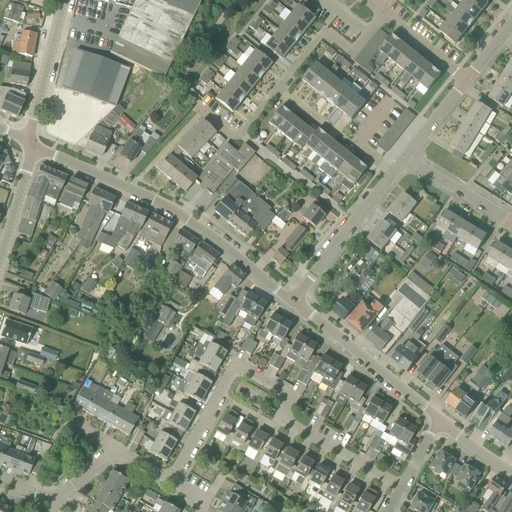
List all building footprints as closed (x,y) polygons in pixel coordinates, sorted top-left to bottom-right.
[(164,79),(202,0),(135,0),(110,53),(164,79)] [(271,0),(266,6),(272,11),(277,5),(271,0)] [(431,0),(428,5),(432,8),(437,2),(433,0),(431,0)] [(465,0),(459,7),(476,21),(482,12),(466,0),(465,0)] [(466,0),(482,12),(489,4),(484,0),(466,0)] [(291,13),(309,27),(315,19),(294,2),(287,10),(291,13)] [(12,5),(8,20),(19,23),(24,8),(12,5)] [(453,16),(456,18),(469,29),(476,21),(459,7),(456,11),(449,5),(445,10),(453,16)] [(269,15),(272,11),(266,6),(262,10),(269,15)] [(424,9),(419,15),(423,19),(428,12),(424,9)] [(302,36),(309,27),(291,13),(285,21),(302,36)] [(258,16),(253,23),(259,28),(264,21),(258,16)] [(456,18),(453,16),(446,24),(462,37),(469,29),(456,18)] [(278,30),(296,44),(302,36),(285,21),(278,30)] [(256,32),(259,28),(253,23),(249,26),(256,32)] [(446,24),(440,32),(456,45),(462,37),(446,24)] [(278,30),(271,38),(289,52),(296,44),(278,30)] [(387,42),(390,38),(380,30),(377,34),(387,42)] [(16,35),(12,54),(32,57),(36,34),(22,32),(22,36),(16,35)] [(383,47),(387,42),(377,34),(373,39),(383,47)] [(383,54),(378,61),(378,62),(382,65),(387,58),(388,58),(401,41),(400,41),(394,36),(393,35),(392,35),(390,38),(387,42),(383,47),(379,51),(383,54)] [(241,42),(238,40),(234,37),(229,44),(235,49),(241,42)] [(265,46),(282,60),(289,52),(271,38),(265,46)] [(383,47),(373,39),(369,43),(379,51),(383,47)] [(396,64),(409,48),(401,41),(388,58),(396,64)] [(369,43),(366,48),(376,56),(379,51),(369,43)] [(226,48),(232,53),(235,49),(229,44),(226,48)] [(332,56),(336,52),(329,47),(326,51),(332,56)] [(372,60),(376,56),(366,48),(362,52),(372,60)] [(404,71),(417,55),(409,48),(396,64),(404,71)] [(130,69),(76,50),(62,88),(116,107),(130,69)] [(255,50),(248,58),(266,73),(272,65),(255,50)] [(368,65),(372,60),(362,52),(358,57),(368,65)] [(221,53),(216,60),(222,65),(228,58),(221,53)] [(0,63),(6,66),(9,57),(0,54),(0,55),(0,63)] [(404,71),(408,74),(402,81),(406,84),(412,77),(425,61),(417,55),(404,71)] [(336,60),(343,65),(346,61),(340,56),(336,60)] [(364,69),(368,65),(358,57),(355,62),(364,69)] [(242,67),(259,81),(266,73),(248,58),(242,67)] [(219,69),(222,65),(216,60),(213,64),(219,69)] [(27,87),(31,65),(13,62),(9,61),(7,67),(12,68),(12,70),(10,70),(8,79),(10,79),(9,84),(27,87)] [(349,70),(352,66),(346,61),(343,65),(349,70)] [(425,61),(412,77),(420,84),(433,68),(425,61)] [(303,80),(311,87),(326,70),(317,63),(303,80)] [(364,69),(371,75),(374,70),(368,65),(364,69)] [(511,66),(509,65),(503,76),(511,81),(511,66)] [(319,94),(334,76),(339,69),(334,66),(329,72),(326,70),(311,87),(319,94)] [(235,75),(253,89),(259,81),(242,67),(235,75)] [(433,68),(420,84),(429,91),(442,74),(433,68)] [(359,78),(362,74),(356,69),(353,73),(359,78)] [(210,71),(205,77),(209,81),(214,75),(210,71)] [(362,74),(359,78),(365,83),(368,79),(362,74)] [(375,78),(381,83),(384,79),(378,74),(375,78)] [(253,89),(235,75),(228,83),(246,97),(253,89)] [(206,85),(209,81),(205,77),(203,76),(200,80),(206,85)] [(342,83),(334,76),(319,94),(327,100),(342,83)] [(496,87),(511,96),(511,93),(511,81),(503,76),(496,87)] [(342,83),(327,100),(335,107),(350,89),(353,85),(345,78),(342,83)] [(387,88),(391,84),(384,79),(381,83),(387,88)] [(228,83),(222,91),(239,105),(246,97),(228,83)] [(24,102),(26,94),(20,92),(15,90),(0,87),(0,110),(18,118),(24,102)] [(391,91),(397,96),(400,92),(394,87),(391,91)] [(489,98),(504,107),(511,96),(496,87),(489,98)] [(335,107),(343,113),(358,96),(350,89),(335,107)] [(222,91),(215,99),(233,113),(239,105),(222,91)] [(407,97),(400,92),(397,96),(403,101),(407,97)] [(358,96),(343,113),(352,120),(366,102),(358,96)] [(407,104),(414,109),(417,105),(411,100),(407,104)] [(470,114),(485,123),(492,111),(477,102),(470,114)] [(116,107),(113,110),(119,117),(125,111),(119,105),(116,107)] [(268,123),(277,130),(291,114),(281,107),(268,123)] [(118,121),(125,128),(131,122),(124,116),(121,118),(119,117),(113,110),(102,121),(109,129),(118,121)] [(412,122),(413,120),(416,117),(406,110),(405,111),(403,114),(412,122)] [(277,130),(285,137),(298,121),(291,114),(277,130)] [(408,126),(412,122),(403,114),(399,119),(408,126)] [(485,123),(470,114),(464,125),(478,134),(485,123)] [(341,115),(334,124),(342,131),(350,122),(341,115)] [(405,131),(408,126),(399,119),(395,123),(405,131)] [(207,142),(216,133),(203,120),(194,130),(207,142)] [(285,137),(293,143),(306,127),(298,121),(285,137)] [(131,122),(125,128),(130,133),(136,127),(131,122)] [(401,135),(405,131),(395,123),(392,128),(401,135)] [(461,129),(457,135),(472,144),(478,134),(464,125),(461,129)] [(91,135),(86,149),(102,156),(108,142),(103,140),(107,131),(105,130),(96,126),(94,130),(92,135),(91,135)] [(502,133),(506,137),(511,129),(508,126),(502,133)] [(314,133),(306,127),(293,143),(301,150),(304,145),(314,133)] [(397,140),(401,135),(392,128),(388,132),(397,140)] [(318,129),(314,133),(304,145),(308,148),(303,156),(307,159),(313,152),(326,136),(318,129)] [(129,141),(120,156),(131,163),(139,151),(139,150),(142,152),(146,155),(155,145),(158,142),(150,137),(144,133),(139,130),(134,137),(131,142),(129,141)] [(198,152),(207,142),(194,130),(185,139),(198,152)] [(394,144),(397,140),(388,132),(384,137),(394,144)] [(500,143),(506,137),(502,133),(496,140),(500,143)] [(465,155),(472,144),(457,135),(450,146),(465,155)] [(254,140),(261,145),(264,141),(258,136),(254,140)] [(315,166),(321,159),(334,142),(326,136),(313,152),(316,155),(311,162),(315,166)] [(390,149),(394,144),(384,137),(381,141),(390,149)] [(190,159),(198,152),(185,139),(178,147),(182,151),(190,159)] [(381,141),(379,143),(377,146),(386,153),(390,149),(381,141)] [(342,149),(334,142),(321,159),(325,162),(319,169),(323,172),(324,171),(329,165),(342,149)] [(195,181),(212,195),(234,169),(238,173),(255,153),(245,144),(237,152),(227,143),(197,179),(195,181)] [(271,153),(274,149),(268,144),(265,148),(271,153)] [(491,146),(485,153),(489,156),(495,149),(491,146)] [(10,162),(6,153),(1,150),(2,148),(0,147),(0,167),(1,165),(10,162)] [(174,159),(182,151),(178,147),(170,156),(174,159)] [(337,172),(350,156),(342,149),(329,165),(333,168),(327,175),(331,179),(337,172)] [(275,150),(271,154),(278,159),(281,155),(275,150)] [(489,156),(485,153),(484,154),(483,154),(479,159),(484,163),(489,156)] [(166,176),(178,162),(174,159),(170,156),(169,155),(158,169),(166,176)] [(359,162),(350,156),(337,172),(341,175),(335,182),(339,186),(340,184),(345,178),(359,162)] [(281,162),(287,167),(291,163),(284,158),(281,162)] [(188,171),(178,162),(166,176),(176,185),(188,171)] [(359,162),(345,178),(353,184),(353,185),(367,169),(359,162)] [(297,168),(291,163),(287,167),(293,172),(297,168)] [(499,175),(511,185),(511,169),(508,165),(499,175)] [(488,166),(480,176),(485,179),(493,170),(488,166)] [(41,203),(44,196),(56,201),(61,190),(67,177),(43,167),(41,168),(40,168),(36,178),(27,197),(28,198),(18,232),(32,237),(36,222),(41,203)] [(308,174),(304,171),(302,169),(299,173),(305,178),(308,174)] [(195,181),(197,179),(188,171),(176,185),(186,193),(195,181)] [(496,172),(488,182),(494,186),(505,196),(508,192),(511,195),(511,185),(499,175),(496,172)] [(308,174),(305,178),(311,183),(315,179),(308,174)] [(227,222),(252,193),(240,182),(235,178),(220,195),(225,199),(214,211),(227,222)] [(88,186),(71,179),(60,204),(71,209),(77,211),(78,208),(88,186)] [(325,187),(318,182),(315,186),(321,191),(325,187)] [(325,187),(321,191),(328,196),(331,192),(325,187)] [(81,228),(76,238),(81,240),(82,241),(83,238),(85,233),(86,234),(87,231),(105,193),(94,189),(87,203),(88,203),(91,205),(82,226),(81,228)] [(271,222),(275,217),(276,216),(270,211),(271,209),(258,198),(265,193),(261,190),(254,195),(252,193),(227,222),(246,238),(256,226),(263,231),(271,222)] [(85,233),(83,238),(91,241),(94,234),(103,213),(104,211),(106,211),(108,212),(110,209),(115,198),(114,198),(105,193),(87,231),(86,234),(85,233)] [(336,196),(335,195),(331,200),(338,205),(341,200),(340,200),(343,197),(338,193),(336,196)] [(396,203),(410,213),(417,203),(404,193),(396,203)] [(322,206),(310,196),(303,206),(308,211),(303,217),(315,227),(324,216),(318,211),(322,206)] [(126,234),(138,208),(126,203),(120,217),(112,237),(100,233),(96,242),(113,249),(116,246),(126,234)] [(389,212),(402,223),(410,213),(396,203),(389,212)] [(441,207),(435,204),(428,215),(434,218),(441,207)] [(126,234),(116,246),(126,251),(136,234),(135,233),(138,225),(142,227),(142,226),(148,212),(138,208),(126,234)] [(456,217),(446,211),(437,225),(447,232),(456,217)] [(279,220),(283,223),(288,218),(280,212),(277,217),(276,216),(275,217),(276,218),(279,220)] [(162,246),(172,224),(152,214),(142,236),(162,246)] [(466,223),(456,217),(447,232),(455,236),(457,238),(466,223)] [(383,220),(375,230),(395,245),(402,236),(397,232),(398,232),(383,220)] [(466,223),(457,238),(467,244),(477,229),(466,223)] [(278,251),(271,259),(275,262),(280,266),(287,258),(297,246),(308,233),(299,226),(301,228),(298,231),(296,229),(296,230),(287,240),(289,242),(287,245),(283,250),(281,248),(278,251)] [(191,252),(198,241),(181,229),(170,246),(171,247),(171,248),(177,252),(180,246),(191,252)] [(477,229),(467,244),(478,251),(487,236),(477,229)] [(375,230),(368,239),(383,251),(388,254),(395,245),(375,230)] [(415,233),(412,238),(418,242),(421,238),(415,233)] [(50,235),(44,244),(52,249),(57,239),(50,235)] [(436,250),(440,243),(434,240),(431,246),(436,250)] [(507,248),(497,242),(486,261),(496,268),(499,264),(498,263),(507,248)] [(202,278),(207,272),(219,255),(202,243),(189,260),(197,265),(192,271),(202,278)] [(445,247),(440,243),(436,250),(441,253),(445,247)] [(409,256),(412,253),(415,249),(411,246),(405,253),(409,256)] [(134,265),(141,254),(130,247),(123,259),(134,265)] [(374,255),(375,253),(367,247),(361,254),(369,261),(374,255)] [(498,263),(499,264),(508,269),(511,263),(511,251),(507,248),(498,263)] [(429,252),(421,261),(429,267),(437,258),(429,252)] [(400,260),(404,263),(409,256),(405,253),(400,260)] [(456,263),(460,257),(454,253),(451,259),(456,263)] [(465,260),(460,257),(456,263),(462,266),(465,260)] [(468,262),(465,260),(462,266),(470,272),(476,263),(471,259),(469,262),(468,262)] [(174,277),(181,266),(172,261),(165,272),(174,277)] [(361,261),(356,267),(362,272),(367,266),(361,261)] [(213,288),(223,296),(231,285),(236,288),(245,277),(231,265),(222,277),(213,288)] [(407,275),(411,269),(405,265),(401,271),(407,275)] [(30,278),(32,274),(23,270),(21,274),(30,278)] [(353,270),(348,277),(353,282),(359,274),(353,270)] [(429,296),(434,290),(412,272),(407,278),(408,279),(429,296)] [(180,273),(174,284),(182,288),(188,277),(180,273)] [(364,273),(356,283),(359,285),(360,287),(367,292),(370,289),(375,282),(364,273)] [(487,283),(491,276),(485,273),(481,279),(487,283)] [(496,280),(491,276),(487,283),(492,286),(496,280)] [(89,278),(82,289),(90,294),(97,283),(89,278)] [(408,328),(422,311),(424,308),(432,298),(429,296),(408,279),(398,292),(405,298),(395,310),(391,314),(392,315),(386,321),(379,329),(376,327),(366,339),(374,346),(386,355),(396,343),(402,335),(408,328)] [(53,282),(44,293),(54,301),(63,289),(53,282)] [(81,287),(74,282),(69,288),(76,293),(81,287)] [(502,292),(507,296),(511,289),(505,286),(502,292)] [(344,299),(334,312),(341,318),(343,320),(344,320),(351,312),(363,298),(363,297),(356,291),(356,292),(350,300),(348,302),(344,299)] [(486,292),(481,298),(489,304),(493,298),(486,292)] [(31,293),(29,300),(14,295),(9,310),(24,314),(27,307),(38,310),(42,297),(31,293)] [(240,311),(248,315),(257,298),(248,293),(242,304),(236,301),(230,312),(229,312),(226,317),(223,324),(229,328),(236,316),(237,317),(240,311)] [(220,314),(226,317),(229,312),(230,312),(236,301),(237,300),(230,296),(220,314)] [(244,322),(253,328),(267,304),(257,298),(248,316),(244,322)] [(493,298),(489,304),(496,310),(501,304),(493,298)] [(365,303),(349,322),(363,333),(384,308),(377,302),(372,309),(365,303)] [(167,327),(175,314),(161,306),(143,336),(153,342),(163,325),(164,325),(167,327)] [(70,307),(68,313),(75,316),(77,310),(70,307)] [(408,328),(413,333),(428,315),(427,314),(429,312),(424,308),(422,311),(408,328)] [(262,329),(258,336),(265,339),(268,334),(273,336),(282,319),(281,319),(282,317),(275,313),(274,315),(273,314),(269,321),(264,331),(262,329)] [(282,319),(273,336),(277,339),(282,341),(280,345),(285,347),(287,344),(289,341),(284,338),(292,325),(290,324),(291,322),(284,319),(283,320),(282,319)] [(32,329),(6,320),(0,337),(27,345),(32,329)] [(441,343),(451,330),(446,325),(435,338),(441,343)] [(202,338),(204,333),(193,326),(190,332),(202,338)] [(401,346),(391,359),(399,366),(418,341),(425,333),(420,329),(405,349),(401,346)] [(226,335),(219,331),(215,338),(221,342),(226,335)] [(196,348),(196,349),(204,353),(221,363),(222,361),(226,353),(220,349),(211,344),(214,338),(213,338),(209,335),(208,336),(205,342),(203,346),(199,343),(198,345),(196,348)] [(295,362),(307,340),(298,335),(291,347),(287,344),(285,347),(280,356),(274,368),(279,370),(286,357),(295,362)] [(245,352),(252,341),(247,338),(240,349),(245,352)] [(302,370),(296,380),(297,380),(301,383),(313,363),(316,357),(311,355),(317,345),(307,340),(298,358),(302,360),(300,364),(304,366),(302,370)] [(252,341),(245,352),(251,355),(257,344),(252,341)] [(418,341),(399,366),(407,372),(418,359),(417,358),(420,354),(426,347),(423,345),(418,341)] [(478,351),(472,346),(462,360),(467,364),(478,351)] [(0,362),(4,364),(4,363),(13,366),(15,359),(17,353),(8,350),(0,347),(0,362)] [(42,348),(40,355),(55,361),(58,354),(42,348)] [(428,380),(446,358),(434,348),(421,365),(423,366),(418,373),(420,374),(419,376),(424,380),(426,379),(428,380)] [(29,353),(26,361),(42,366),(44,358),(29,353)] [(204,366),(215,372),(221,363),(204,353),(199,363),(192,359),(189,365),(202,371),(204,366)] [(274,368),(280,356),(274,353),(268,365),(274,368)] [(313,363),(301,383),(306,386),(307,386),(310,379),(314,373),(323,378),(332,361),(331,360),(332,359),(328,357),(325,355),(324,356),(323,356),(317,365),(313,363)] [(458,367),(446,358),(428,380),(430,382),(429,384),(435,388),(436,387),(438,388),(443,382),(445,384),(458,367)] [(260,360),(257,365),(263,368),(266,363),(260,360)] [(320,383),(334,391),(340,380),(341,377),(337,375),(342,366),(332,361),(323,378),(320,383)] [(0,377),(7,380),(10,373),(2,370),(4,364),(0,362),(0,377)] [(199,376),(202,371),(189,365),(187,370),(188,370),(182,380),(206,393),(211,383),(199,376)] [(473,379),(468,385),(473,389),(480,380),(481,378),(483,375),(488,369),(483,365),(478,371),(479,372),(473,380),(473,379)] [(74,404),(85,411),(94,394),(87,390),(91,382),(93,378),(89,376),(74,404)] [(348,399),(357,382),(348,377),(344,383),(340,380),(334,391),(338,394),(348,399)] [(481,378),(480,380),(473,389),(477,392),(486,382),(481,378)] [(18,380),(16,389),(33,395),(36,387),(18,380)] [(120,380),(117,384),(123,388),(126,383),(120,380)] [(178,389),(176,393),(175,395),(187,402),(190,397),(200,403),(206,393),(182,380),(177,389),(178,389)] [(357,382),(348,399),(353,402),(351,406),(351,408),(359,412),(361,407),(366,400),(361,397),(367,387),(357,382)] [(467,397),(463,393),(457,389),(446,402),(457,410),(467,397)] [(94,394),(85,411),(88,412),(96,417),(109,392),(106,390),(101,398),(101,397),(94,394)] [(473,416),(482,423),(491,411),(495,415),(508,398),(500,391),(487,408),(482,405),(473,416)] [(109,392),(96,417),(107,423),(116,406),(109,402),(113,395),(109,392)] [(171,400),(169,405),(176,409),(173,414),(189,423),(194,414),(195,413),(185,407),(188,402),(187,402),(175,395),(172,400),(171,400)] [(308,400),(302,397),(299,402),(304,406),(308,400)] [(467,418),(477,404),(467,397),(457,410),(467,418)] [(320,416),(328,401),(322,398),(314,413),(320,416)] [(347,432),(353,435),(364,415),(372,420),(382,403),(373,398),(366,410),(361,407),(359,412),(354,421),(347,432)] [(328,401),(320,416),(325,419),(333,404),(328,401)] [(116,406),(107,423),(118,429),(132,405),(131,405),(128,403),(124,410),(123,410),(116,406)] [(375,436),(369,447),(374,450),(380,439),(384,433),(386,428),(382,425),(387,416),(391,408),(382,403),(372,420),(369,425),(378,430),(378,431),(375,436)] [(56,405),(55,409),(57,415),(61,418),(65,409),(56,405)] [(132,405),(118,429),(121,431),(123,432),(127,435),(129,436),(135,425),(138,418),(131,414),(136,407),(134,407),(132,405)] [(0,423),(9,426),(10,423),(9,422),(11,417),(0,412),(0,423)] [(503,413),(489,435),(498,441),(506,428),(511,419),(503,413)] [(156,424),(169,431),(172,426),(184,433),(189,423),(173,414),(168,423),(159,419),(156,424)] [(212,439),(228,447),(229,445),(234,435),(229,432),(236,421),(225,415),(212,439)] [(349,418),(348,418),(342,429),(347,432),(354,421),(353,420),(349,418)] [(384,433),(380,439),(385,442),(394,447),(398,441),(407,424),(398,418),(388,435),(384,433)] [(155,442),(171,451),(176,442),(166,436),(169,431),(156,424),(154,429),(160,433),(155,442)] [(234,435),(229,445),(235,449),(238,453),(243,456),(244,454),(250,444),(245,441),(251,430),(244,426),(241,424),(236,432),(234,435)] [(393,449),(408,457),(416,442),(411,439),(416,429),(407,424),(398,441),(394,447),(393,449)] [(498,441),(509,448),(511,442),(511,428),(510,431),(506,428),(498,441)] [(140,430),(133,442),(138,445),(145,433),(140,430)] [(267,451),(261,448),(267,437),(257,431),(250,444),(244,454),(260,463),(263,456),(267,451)] [(17,453),(11,469),(15,470),(16,471),(15,474),(18,475),(20,476),(34,439),(31,438),(27,450),(22,448),(20,454),(17,453)] [(34,439),(20,476),(22,476),(23,473),(29,476),(30,472),(37,475),(43,463),(40,461),(36,460),(29,457),(32,451),(36,440),(34,439)] [(267,451),(263,456),(268,459),(269,464),(271,465),(270,468),(275,471),(282,459),(276,456),(283,445),(273,439),(267,451)] [(379,453),(385,442),(380,439),(374,450),(379,453)] [(0,446),(0,468),(10,443),(2,440),(0,446)] [(165,461),(171,451),(155,442),(149,452),(165,461)] [(10,443),(0,468),(2,469),(2,467),(3,466),(11,469),(17,453),(9,450),(11,444),(10,443)] [(275,471),(285,477),(291,480),(294,473),(297,468),(292,465),(298,454),(288,448),(282,459),(275,471)] [(442,473),(448,476),(456,460),(441,451),(432,467),(436,469),(435,471),(436,473),(439,475),(442,474),(442,473)] [(376,460),(383,463),(386,457),(379,453),(376,460)] [(297,468),(294,473),(299,476),(295,483),(301,486),(299,489),(304,492),(308,484),(309,482),(313,476),(315,473),(309,470),(314,463),(312,462),(303,457),(297,468)] [(389,461),(386,465),(392,469),(395,464),(389,461)] [(313,476),(309,482),(314,485),(313,487),(312,489),(312,492),(316,494),(321,497),(328,485),(325,483),(323,482),(329,471),(319,465),(315,473),(313,476)] [(458,478),(456,481),(459,482),(457,486),(458,488),(462,491),(464,490),(466,486),(472,489),(472,490),(481,474),(468,467),(465,465),(464,467),(463,468),(458,478)] [(111,475),(107,482),(123,491),(129,481),(128,480),(130,477),(124,473),(122,477),(112,472),(111,475)] [(333,476),(328,485),(321,497),(331,503),(329,508),(334,511),(336,507),(342,496),(337,493),(344,482),(333,476)] [(496,477),(488,487),(495,492),(483,509),(487,511),(489,511),(508,486),(496,477)] [(133,480),(129,486),(135,490),(139,483),(133,480)] [(118,501),(123,491),(107,482),(101,492),(118,501)] [(336,507),(344,511),(353,511),(358,504),(353,501),(359,490),(349,485),(342,496),(336,507)] [(443,491),(441,485),(433,488),(435,493),(440,495),(443,491)] [(112,511),(118,501),(101,492),(96,502),(109,509),(112,511)] [(244,506),(248,508),(251,510),(256,500),(253,499),(242,492),(239,498),(229,492),(227,495),(225,494),(222,501),(241,511),(244,506)] [(503,496),(495,507),(500,511),(499,511),(510,511),(511,511),(511,492),(508,499),(503,496)] [(353,511),(367,511),(374,499),(364,493),(358,504),(353,511)] [(417,511),(429,511),(436,501),(420,493),(411,508),(417,511)] [(159,511),(178,511),(179,511),(158,499),(155,503),(162,507),(159,511)] [(87,507),(86,508),(92,511),(106,511),(109,509),(96,502),(94,500),(89,508),(87,507)] [(3,501),(0,506),(0,511),(9,511),(11,509),(3,505),(5,502),(3,501)] [(240,511),(241,511),(222,501),(218,507),(220,508),(218,511),(240,511)] [(466,507),(465,508),(471,511),(476,511),(480,507),(470,501),(466,507)]
